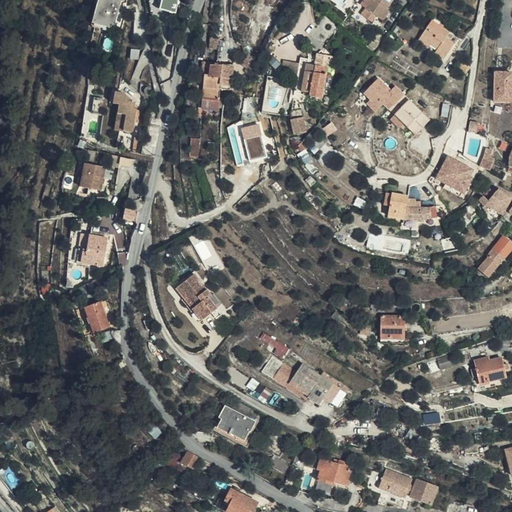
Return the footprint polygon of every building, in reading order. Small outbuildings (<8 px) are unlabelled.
[(97,0),(91,23),(94,24),(113,28),(120,0),(97,0)] [(178,0),(159,0),(158,8),(157,9),(175,14),(178,0)] [(363,0),(360,5),(366,9),(371,0),(363,0)] [(371,0),(366,9),(383,21),(390,10),(388,8),(393,0),(371,0)] [(432,21),(420,37),(431,44),(438,49),(435,53),(444,60),(455,44),(447,38),(450,33),(432,21)] [(113,28),(94,24),(93,26),(102,29),(102,31),(111,32),(113,28)] [(373,42),(379,45),(384,38),(379,35),(373,42)] [(219,50),(220,38),(211,37),(210,49),(219,50)] [(431,44),(420,37),(417,41),(428,49),(431,44)] [(396,51),(404,43),(399,38),(391,47),(396,51)] [(376,51),(379,45),(373,42),(370,47),(376,51)] [(316,65),(328,67),(330,63),(335,64),(337,58),(317,53),(317,58),(316,65)] [(328,73),(328,67),(316,65),(317,58),(308,55),(308,59),(301,57),(299,66),(305,67),(301,91),(310,93),(309,96),(323,99),(327,77),(331,79),(332,74),(328,73)] [(464,76),(471,67),(461,60),(455,69),(464,76)] [(221,90),(223,64),(202,62),(201,75),(205,75),(202,109),(216,111),(219,110),(219,108),(223,108),(223,105),(223,104),(223,98),(220,97),(221,90)] [(234,65),(223,64),(221,90),(230,91),(231,79),(233,78),(234,65)] [(511,71),(494,73),(495,101),(511,100),(511,71)] [(116,101),(115,110),(123,112),(119,128),(129,129),(134,107),(132,107),(133,98),(121,88),(113,87),(110,100),(116,101)] [(405,123),(417,135),(432,119),(410,98),(390,118),(401,128),(405,123)] [(146,116),(155,118),(157,103),(153,101),(152,103),(150,103),(149,108),(148,108),(146,116)] [(123,112),(115,110),(111,126),(119,128),(123,112)] [(153,128),(155,118),(146,116),(144,126),(153,128)] [(307,133),(304,118),(292,120),(295,135),(307,133)] [(478,122),(470,121),(468,132),(476,133),(478,122)] [(262,123),(244,126),(249,160),(268,157),(262,123)] [(323,130),(319,124),(299,146),(304,151),(308,147),(309,148),(313,144),(319,149),(325,143),(318,136),(323,130)] [(325,143),(329,139),(323,130),(318,136),(325,143)] [(480,155),(482,139),(469,137),(467,154),(480,155)] [(192,139),(191,146),(200,147),(200,139),(192,139)] [(313,144),(309,148),(315,154),(319,149),(313,144)] [(200,147),(191,146),(190,156),(199,157),(200,147)] [(486,147),(480,166),(491,172),(495,158),(491,156),(493,149),(486,147)] [(307,152),(299,159),(305,166),(308,164),(317,174),(321,171),(307,152)] [(462,165),(448,158),(448,160),(461,167),(462,165)] [(461,167),(448,160),(437,179),(446,184),(461,191),(472,170),(462,165),(461,167)] [(103,168),(82,166),(80,190),(101,192),(103,168)] [(461,191),(446,184),(444,188),(459,196),(461,191)] [(484,195),(478,200),(489,212),(496,203),(506,208),(511,198),(511,195),(498,188),(488,200),(484,195)] [(407,199),(408,196),(386,192),(383,205),(389,207),(388,216),(404,219),(406,206),(407,199)] [(408,199),(408,196),(407,199),(406,206),(420,207),(421,202),(420,202),(416,201),(415,199),(408,199)] [(420,207),(406,206),(404,219),(420,220),(420,207)] [(431,207),(420,207),(420,220),(431,218),(431,207)] [(134,221),(136,212),(126,210),(125,210),(123,219),(134,221)] [(499,221),(491,231),(495,234),(503,224),(499,221)] [(89,235),(86,251),(93,253),(90,265),(101,267),(106,238),(89,235)] [(511,249),(511,243),(503,236),(487,257),(488,259),(478,272),(488,279),(511,249)] [(93,253),(86,251),(84,263),(90,265),(93,253)] [(209,299),(212,296),(195,274),(176,289),(201,320),(217,309),(209,299)] [(95,289),(92,281),(86,284),(89,291),(89,292),(95,289)] [(350,305),(352,298),(343,295),(340,302),(350,305)] [(108,327),(99,302),(84,308),(93,333),(108,327)] [(351,324),(335,312),(331,318),(347,330),(351,324)] [(404,338),(404,317),(381,317),(381,338),(404,338)] [(370,336),(371,325),(358,323),(358,330),(361,331),(360,336),(370,336)] [(112,340),(110,331),(101,334),(104,343),(112,340)] [(456,365),(453,354),(438,359),(440,370),(456,365)] [(287,381),(293,365),(271,357),(265,373),(287,381)] [(506,377),(502,358),(490,360),(489,357),(473,361),(475,368),(470,369),(472,377),(477,376),(479,383),(506,377)] [(127,366),(123,358),(116,363),(120,370),(127,366)] [(324,400),(333,384),(304,364),(289,385),(320,405),(324,400)] [(337,380),(333,384),(324,400),(331,404),(343,385),(343,384),(341,382),(340,381),(338,381),(337,380)] [(228,403),(231,397),(222,393),(220,397),(228,403)] [(251,432),(256,423),(226,407),(214,429),(247,447),(249,443),(248,442),(252,433),(251,432)] [(442,423),(440,411),(425,412),(426,425),(442,423)] [(378,437),(376,444),(388,448),(391,442),(378,437)] [(161,454),(162,453),(151,442),(147,446),(157,457),(155,459),(161,465),(166,459),(161,454)] [(194,469),(199,458),(187,451),(182,462),(194,469)] [(284,473),(289,462),(275,455),(269,466),(284,473)] [(348,486),(352,471),(350,470),(351,463),(339,460),(338,463),(320,458),(316,470),(320,471),(317,481),(333,485),(333,482),(348,486)] [(407,493),(410,484),(412,479),(386,469),(378,488),(383,490),(377,504),(385,508),(387,502),(401,508),(407,493)] [(176,485),(158,474),(153,482),(158,486),(160,483),(172,491),(176,485)] [(417,480),(414,486),(411,494),(410,497),(431,504),(437,487),(417,480)] [(227,511),(252,511),(257,503),(231,490),(226,500),(232,504),(227,511)]
